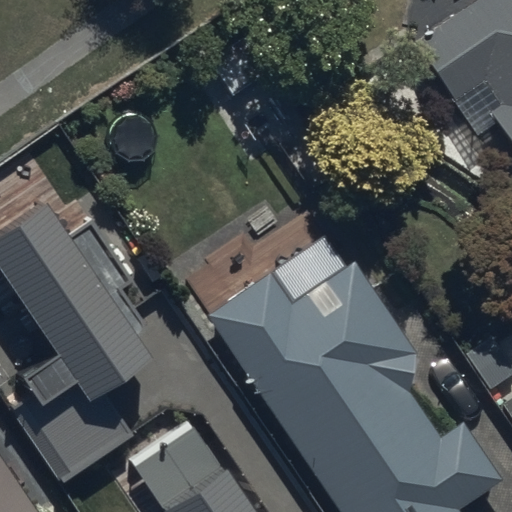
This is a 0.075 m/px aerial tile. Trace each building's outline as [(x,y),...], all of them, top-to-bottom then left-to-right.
[(511,0),(465,0),(409,39),(452,100),(472,86),(511,143),(511,0)] [(208,56),(232,93),(274,66),(250,29),(208,56)] [(43,201),(0,229),(0,269),(59,356),(26,379),(35,394),(14,409),(63,481),(133,434),(105,393),(154,359),(134,330),(143,323),(119,288),(128,282),(88,223),(67,237),(43,201)] [(202,318),(329,511),(457,511),(495,487),(349,264),(289,303),(270,274),(202,318)] [(511,420),(511,388),(498,398),(511,420)] [(162,511),(252,511),(190,421),(128,462),(162,511)] [(0,511),(48,511),(0,442),(0,511)]
